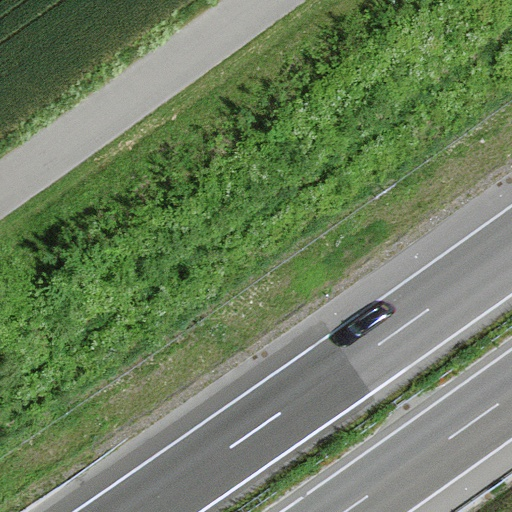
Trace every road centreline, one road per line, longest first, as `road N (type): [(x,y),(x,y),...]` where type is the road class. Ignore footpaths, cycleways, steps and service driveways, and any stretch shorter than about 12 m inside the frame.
road 1 (motorway): [(511,249),(136,511)]
road 2 (unclassified): [(262,0),(0,189)]
road 3 (motorway): [(344,511),(511,393)]
